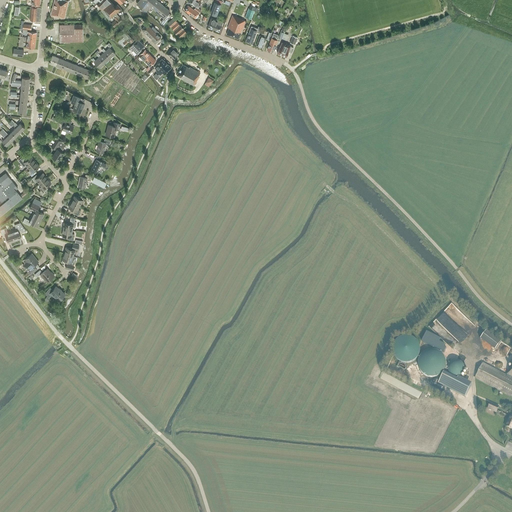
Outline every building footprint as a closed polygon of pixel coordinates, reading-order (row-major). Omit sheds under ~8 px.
[(54,0),(51,14),(64,18),(68,1),(63,0),(54,0)] [(102,10),(111,2),(109,0),(103,0),(98,6),(102,10)] [(141,0),(137,4),(145,11),(149,6),(153,0),(141,0)] [(170,11),(156,0),(153,0),(149,6),(164,18),(160,22),(164,25),(171,15),(168,13),(170,11)] [(188,0),(188,2),(196,7),(194,9),(199,13),(201,10),(198,8),(201,3),(198,1),(198,0),(188,0)] [(222,1),(218,0),(214,0),(210,13),(217,16),(222,1)] [(101,11),(105,15),(109,20),(112,17),(113,19),(114,18),(116,20),(111,23),(114,27),(122,20),(120,18),(118,16),(116,13),(121,9),(117,4),(115,7),(111,2),(102,10),(101,11)] [(199,13),(188,5),(184,10),(195,18),(199,13)] [(39,21),(41,8),(32,7),(30,20),(39,21)] [(251,19),(254,10),(248,8),(245,17),(251,19)] [(241,19),(242,19),(232,15),(228,28),(229,28),(227,34),(238,38),(242,29),(242,30),(246,21),(241,19)] [(168,23),(171,27),(177,22),(174,18),(168,23)] [(220,32),(223,24),(217,22),(217,20),(211,18),(208,27),(220,32)] [(177,22),(171,27),(174,30),(180,25),(177,22)] [(141,29),(146,33),(151,28),(147,24),(141,29)] [(83,42),(83,25),(59,25),(60,43),(83,42)] [(180,25),(174,30),(177,34),(183,29),(180,25)] [(258,26),(257,28),(251,26),(248,34),(246,41),(252,43),(255,36),(256,32),(259,33),(262,27),(258,26)] [(151,39),(156,33),(154,31),(156,30),(152,27),(151,28),(146,33),(151,39)] [(27,37),(36,38),(37,33),(27,32),(27,30),(23,29),(22,34),(28,34),(27,37)] [(136,38),(132,34),(128,29),(122,35),(124,37),(121,40),(120,39),(118,41),(123,46),(129,42),(131,44),(136,38)] [(183,39),(188,34),(183,29),(177,34),(180,37),(181,37),(183,39)] [(261,36),(260,35),(256,45),(262,47),(265,38),(269,39),(271,32),(268,31),(267,35),(262,33),(261,36)] [(161,38),(156,33),(151,39),(156,43),(161,38)] [(273,33),(267,49),(273,52),(278,38),(277,38),(278,35),(273,33)] [(35,44),(36,38),(27,37),(27,43),(28,43),(27,47),(33,48),(33,44),(35,44)] [(144,45),(138,39),(133,43),(131,46),(131,45),(128,48),(130,50),(132,48),(137,54),(140,50),(140,49),(144,45)] [(282,42),(277,53),(286,57),(288,52),(291,53),(293,48),(290,47),(291,46),(282,42)] [(104,52),(110,59),(115,54),(109,48),(106,51),(103,48),(102,50),(104,52)] [(171,50),(167,54),(174,60),(178,55),(179,54),(172,48),(171,50)] [(14,49),(13,55),(23,57),(24,50),(14,49)] [(156,60),(151,55),(145,50),(140,54),(139,56),(141,58),(140,59),(142,60),(143,59),(150,66),(156,60)] [(99,57),(105,63),(110,59),(104,52),(101,56),(98,53),(97,55),(99,57)] [(49,63),(56,66),(59,58),(52,55),(49,63)] [(100,68),(105,63),(99,57),(95,60),(93,58),(91,59),(94,62),(100,68)] [(56,66),(62,69),(65,61),(59,58),(56,66)] [(164,67),(167,64),(162,59),(155,66),(154,67),(158,70),(158,71),(159,69),(159,70),(163,66),(164,67)] [(62,69),(69,71),(72,63),(65,61),(62,69)] [(69,71),(75,74),(78,66),(72,63),(69,71)] [(158,70),(157,72),(160,75),(162,72),(165,75),(171,67),(167,64),(164,67),(163,66),(159,70),(159,69),(158,71),(158,70)] [(189,68),(182,64),(180,68),(179,71),(177,75),(182,78),(182,79),(194,86),(194,85),(199,77),(198,77),(200,73),(189,67),(189,68)] [(75,74),(82,76),(85,68),(78,66),(75,74)] [(85,68),(82,76),(88,79),(91,71),(85,68)] [(0,83),(2,77),(5,78),(5,79),(8,80),(9,76),(6,75),(8,71),(2,69),(0,74),(0,83)] [(205,84),(210,86),(214,78),(209,76),(205,84)] [(17,94),(10,94),(10,96),(16,97),(20,97),(20,101),(27,102),(28,96),(20,95),(17,95),(17,94)] [(81,99),(74,96),(71,102),(75,104),(73,110),(80,113),(83,107),(85,104),(80,102),(81,99)] [(71,122),(67,120),(61,118),(59,123),(64,125),(62,130),(71,133),(74,126),(70,125),(71,122)] [(16,127),(16,128),(18,130),(20,132),(25,128),(20,123),(18,125),(15,123),(13,124),(16,127)] [(120,124),(114,123),(113,126),(108,125),(106,134),(114,137),(116,129),(119,130),(120,124)] [(11,126),(11,127),(14,130),(11,132),(16,137),(20,132),(18,130),(16,128),(16,127),(13,124),(11,126)] [(9,135),(6,132),(4,134),(7,136),(7,137),(11,141),(16,137),(11,132),(9,135)] [(7,136),(4,134),(2,136),(5,138),(2,141),(6,146),(11,141),(7,137),(7,136)] [(52,157),(58,161),(63,153),(61,152),(66,145),(57,139),(52,147),(56,150),(52,157)] [(104,142),(99,141),(96,151),(103,153),(106,145),(109,146),(110,141),(105,139),(104,142)] [(28,167),(35,161),(31,156),(27,160),(23,156),(18,160),(24,166),(26,165),(28,167)] [(96,159),(92,169),(98,172),(102,165),(108,168),(110,163),(102,159),(101,162),(96,159)] [(39,166),(35,161),(28,167),(30,170),(28,172),(32,176),(36,172),(35,170),(39,166)] [(6,173),(0,178),(0,215),(22,197),(28,193),(26,191),(20,196),(16,190),(18,188),(6,173)] [(39,184),(47,178),(43,173),(38,177),(36,175),(32,179),(35,183),(37,181),(39,184)] [(91,176),(85,174),(85,177),(80,176),(78,187),(85,188),(87,180),(90,181),(91,176)] [(51,183),(47,178),(39,184),(42,187),(40,188),(43,193),(48,189),(46,187),(51,183)] [(71,202),(80,206),(81,203),(84,204),(86,199),(81,196),(80,199),(74,196),(71,202)] [(32,216),(41,220),(44,214),(37,211),(40,206),(33,202),(30,209),(34,211),(32,216)] [(78,209),(80,206),(71,202),(68,208),(74,210),(73,213),(78,215),(81,210),(78,209)] [(38,226),(41,220),(32,216),(30,220),(25,218),(23,222),(29,225),(31,223),(38,226)] [(64,223),(63,229),(72,230),(73,227),(75,227),(76,222),(75,222),(75,218),(71,217),(70,221),(70,224),(64,223)] [(11,232),(15,241),(21,239),(18,231),(21,230),(22,233),(26,231),(20,223),(14,225),(16,230),(11,232)] [(8,243),(15,241),(11,232),(8,233),(6,228),(0,230),(3,237),(6,236),(8,243)] [(63,229),(62,235),(68,236),(67,239),(74,240),(74,234),(72,234),(72,230),(63,229)] [(64,253),(73,256),(74,253),(77,253),(79,245),(73,244),(72,249),(66,247),(64,253)] [(76,257),(73,256),(64,253),(62,260),(68,261),(67,264),(66,268),(72,270),(74,266),(73,265),(75,260),(76,257)] [(32,254),(23,261),(25,263),(27,261),(30,265),(26,269),(30,273),(30,274),(37,268),(34,265),(38,262),(32,254)] [(51,273),(47,268),(42,272),(40,270),(34,274),(37,277),(40,274),(47,282),(54,277),(54,276),(54,275),(52,273),(51,273)] [(59,301),(65,294),(56,286),(53,290),(50,288),(45,294),(49,297),(50,297),(49,297),(52,294),(59,301)] [(458,317),(455,320),(464,331),(467,328),(465,326),(467,325),(466,324),(465,325),(463,323),(465,322),(464,321),(466,319),(463,316),(460,319),(458,317)] [(438,332),(451,345),(456,339),(444,326),(438,332)] [(480,339),(495,350),(501,342),(486,331),(480,339)] [(403,363),(405,363),(406,364),(408,363),(410,363),(412,362),(413,361),(415,360),(416,359),(417,358),(418,356),(419,354),(420,353),(420,351),(420,349),(420,347),(419,345),(418,344),(418,342),(416,340),(415,339),(414,338),(412,337),(410,336),(408,336),(407,336),(405,336),(403,336),(401,337),(399,338),(398,339),(396,340),(395,341),(394,343),(393,344),(393,346),(392,348),(392,350),(392,351),(393,353),(393,355),(394,357),(395,358),(396,360),(398,361),(399,362),(401,363),(403,363)] [(429,377),(431,378),(432,378),(434,378),(436,377),(438,377),(439,376),(441,375),(442,373),(443,372),(444,370),(445,369),(446,367),(446,365),(446,363),(446,361),(445,359),(444,358),(443,356),(442,355),(441,353),(440,352),(438,351),(436,351),(434,350),(433,350),(431,350),(429,351),(427,351),(425,352),(424,353),(422,354),(421,355),(420,357),(419,359),(419,360),(418,362),(418,364),(418,366),(419,368),(419,369),(420,371),(421,373),(422,374),(424,375),(425,376),(427,377),(429,377)] [(454,361),(453,362),(452,362),(451,363),(450,364),(449,365),(448,366),(448,368),(448,369),(448,370),(448,371),(449,373),(449,374),(450,375),(451,376),(452,376),(453,377),(455,377),(456,377),(457,377),(459,377),(460,376),(461,376),(462,375),(463,374),(463,373),(464,372),(464,371),(464,369),(464,368),(464,367),(464,366),(463,364),(462,363),(461,363),(460,362),(459,361),(458,361),(456,361),(455,361),(454,361)] [(511,365),(507,376),(483,363),(475,378),(504,393),(511,397),(511,365)] [(459,381),(444,373),(438,384),(465,397),(469,389),(458,383),(459,381)]
